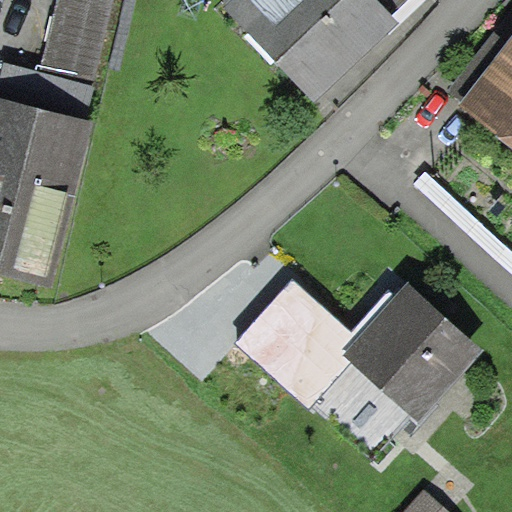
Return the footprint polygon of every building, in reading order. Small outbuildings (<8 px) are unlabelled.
[(55,0),(40,68),(92,80),(111,0),(55,0)] [(241,0),(238,3),(316,85),(404,0),(241,0)] [(511,19),(458,89),(511,131),(511,19)] [(0,80),(0,259),(43,271),(89,92),(3,69),(0,80)] [(381,323),(354,353),(417,410),(471,349),(408,293),(399,303),(389,294),(371,314),(381,323)] [(407,511),(443,511),(424,494),(414,506),(407,511)]
